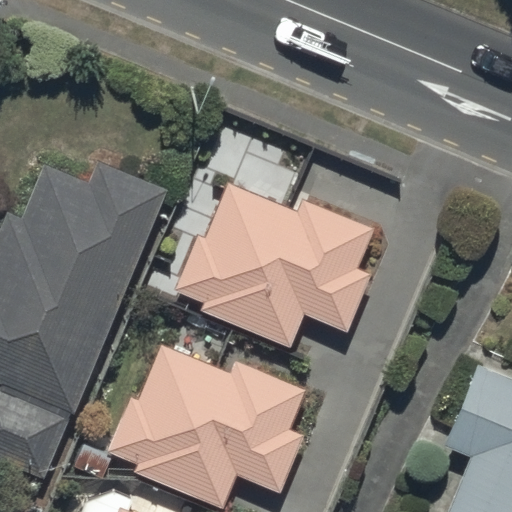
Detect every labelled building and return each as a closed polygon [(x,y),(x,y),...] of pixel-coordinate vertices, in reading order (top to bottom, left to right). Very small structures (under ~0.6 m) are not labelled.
[(0,365),(69,394),(163,171),(94,142),(84,164),(40,146),(17,200),(3,194),(0,199),(0,365)] [(301,296),(343,314),(367,256),(353,251),(369,212),(299,183),(294,195),(224,166),(201,222),(194,219),(172,273),(201,285),(197,294),(286,331),(301,296)] [(131,456),(219,492),(233,458),(276,476),(299,419),(286,413),(302,374),(231,345),(226,357),(158,329),(135,384),(127,381),(105,435),(134,447),(131,456)] [(511,511),(511,362),(472,346),(439,427),(467,439),(437,511),(511,511)] [(0,446),(40,463),(66,399),(0,372),(0,446)] [(164,511),(117,492),(108,511),(164,511)]
